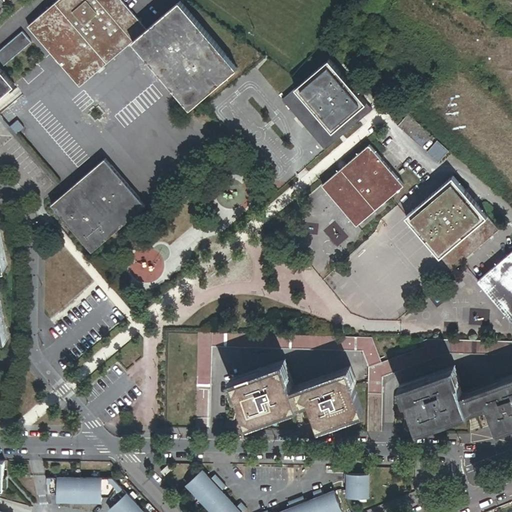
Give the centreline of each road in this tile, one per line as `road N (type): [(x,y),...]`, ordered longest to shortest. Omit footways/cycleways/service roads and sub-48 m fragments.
road 1 (residential): [(114,445),(455,451),(469,498)]
road 2 (residential): [(0,179),(31,222),(35,357),(114,445)]
